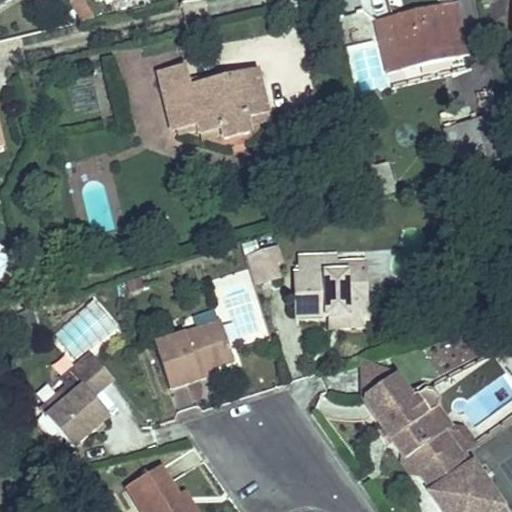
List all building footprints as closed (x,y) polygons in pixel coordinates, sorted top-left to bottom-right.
[(365,0),(367,9),(385,6),(384,0),(365,0)] [(456,4),(394,18),(377,22),(376,22),(389,75),(469,57),(456,4)] [(182,49),(147,58),(151,74),(186,64),(182,49)] [(267,115),(258,74),(234,80),(189,90),(187,82),(185,70),(159,76),(172,130),(197,125),(198,131),(199,135),(221,131),(223,137),(223,141),(249,135),(247,129),(245,120),(267,115)] [(187,82),(189,90),(234,80),(232,72),(187,82)] [(74,118),(110,115),(107,79),(71,83),(74,118)] [(267,115),(245,120),(247,129),(269,124),(267,115)] [(479,130),(488,164),(511,157),(508,141),(503,142),(499,124),(479,130)] [(197,125),(172,130),(173,136),(198,131),(197,125)] [(199,135),(201,142),(223,137),(221,131),(199,135)] [(386,164),(373,168),(381,198),(393,194),(386,164)] [(360,171),(368,202),(381,198),(373,168),(360,171)] [(169,242),(149,248),(151,257),(171,251),(169,242)] [(273,280),(269,266),(273,265),(279,263),(274,249),(243,259),(253,287),(273,280)] [(335,317),(336,330),(368,328),(366,273),(335,274),(335,263),(334,258),(296,260),(296,276),(301,276),(302,295),(294,296),(295,319),(326,317),(335,317)] [(335,274),(366,273),(365,262),(335,263),(335,274)] [(278,279),(273,265),(269,266),(273,280),(278,279)] [(296,276),(292,276),(294,296),(302,295),(301,276),(296,276)] [(336,330),(335,317),(326,317),(327,331),(336,330)] [(170,389),(201,380),(200,373),(207,371),(235,362),(222,322),(156,343),(170,389)] [(92,401),(113,383),(94,360),(71,379),(75,384),(65,392),(56,400),(62,407),(46,421),(72,452),(109,421),(92,401)] [(361,401),(363,405),(363,399),(398,375),(360,360),(361,401)] [(200,373),(201,380),(209,377),(207,371),(200,373)] [(466,455),(477,447),(465,428),(452,427),(440,409),(441,400),(435,391),(427,390),(414,398),(398,375),(363,399),(363,405),(400,459),(400,466),(408,478),(421,480),(429,492),(426,494),(438,511),(505,511),(507,509),(474,461),(474,463),(466,455)] [(75,384),(71,379),(61,388),(65,392),(75,384)] [(128,489),(142,511),(191,511),(183,499),(163,467),(128,489)] [(199,511),(189,495),(183,499),(191,511),(199,511)]
